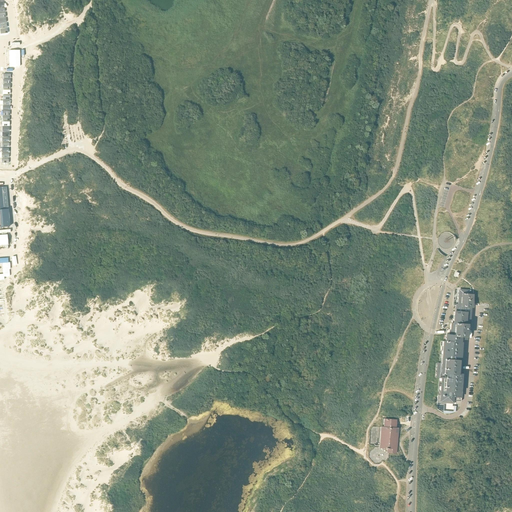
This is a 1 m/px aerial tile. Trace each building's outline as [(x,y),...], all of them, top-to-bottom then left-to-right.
[(10,66),(20,66),(20,49),(10,49),(10,66)] [(8,162),(10,73),(3,73),(1,162),(8,162)] [(9,224),(8,218),(6,218),(6,224),(0,224),(0,226),(8,226),(8,224),(9,224)] [(7,258),(0,258),(0,263),(2,263),(3,274),(0,274),(0,279),(3,280),(4,280),(4,276),(9,276),(8,269),(10,268),(9,262),(8,263),(8,260),(7,258)] [(454,401),(461,401),(463,371),(460,371),(463,340),(467,340),(468,326),(470,326),(471,307),(471,305),(472,295),(471,294),(469,294),(470,290),(459,290),(459,300),(460,300),(459,306),(457,305),(456,326),(454,326),(453,332),(450,332),(449,335),(447,335),(447,338),(445,338),(445,341),(444,341),(442,364),(443,364),(442,378),(444,378),(443,395),(441,395),(440,402),(452,402),(453,400),(454,400),(454,401)] [(380,447),(386,448),(386,449),(388,449),(387,452),(389,452),(396,453),(396,442),(397,440),(397,432),(394,432),(394,431),(394,429),(395,429),(395,428),(395,424),(396,421),(396,420),(386,419),(386,420),(385,420),(385,419),(384,424),(385,424),(385,427),(384,427),(384,428),(384,431),(381,431),(380,447)] [(511,452),(483,456),(483,458),(483,459),(484,461),(484,463),(511,460),(511,452)]
